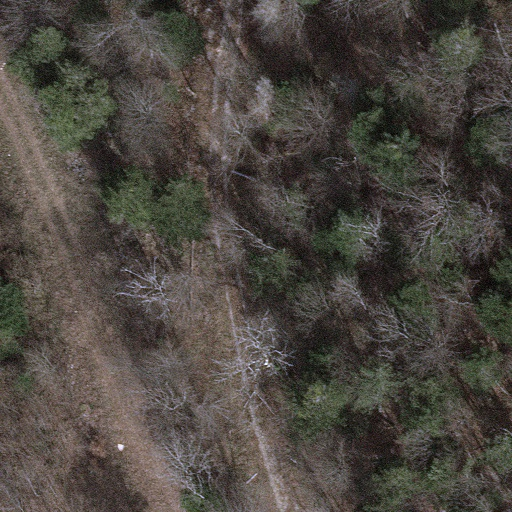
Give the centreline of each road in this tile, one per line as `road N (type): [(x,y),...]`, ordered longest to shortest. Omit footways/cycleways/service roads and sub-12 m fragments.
road 1 (track): [(287,511),(219,320),(197,144),(202,0)]
road 2 (track): [(0,90),(167,511)]
